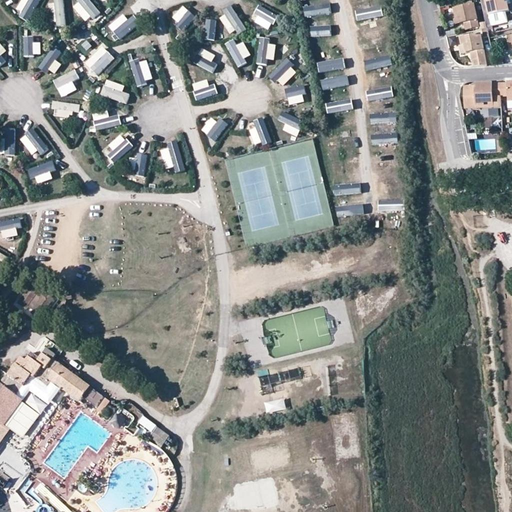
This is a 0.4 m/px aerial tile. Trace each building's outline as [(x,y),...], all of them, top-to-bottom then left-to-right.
[(22,11),(28,0),(20,0),(17,8),(22,11)] [(32,21),(45,0),(29,0),(21,13),(32,21)] [(67,26),(66,0),(53,0),(53,26),(67,26)] [(78,0),(76,2),(95,23),(105,15),(92,0),(78,0)] [(255,0),(248,12),(273,25),(280,14),(256,0),(255,0)] [(305,18),(331,11),(328,0),(302,7),(305,18)] [(486,0),(490,14),(509,11),(508,2),(505,3),(504,0),(486,0)] [(182,32),(202,12),(193,3),(172,21),(182,32)] [(359,22),(384,15),(381,4),(356,11),(359,22)] [(461,23),(466,22),(477,20),(474,4),(454,8),(456,15),(459,15),(461,23)] [(244,33),(234,7),(222,11),(231,38),(244,33)] [(134,11),(111,33),(120,42),(143,20),(134,11)] [(212,43),(217,16),(204,13),(198,40),(212,43)] [(332,21),(307,27),(310,38),(335,32),(332,21)] [(360,45),(382,42),(380,26),(359,29),(360,45)] [(27,29),(26,61),(39,61),(41,30),(27,29)] [(467,53),(473,52),(478,50),(481,66),(487,66),(480,33),(461,37),(463,45),(465,45),(467,53)] [(17,59),(0,37),(0,59),(6,67),(17,59)] [(239,39),(227,44),(237,70),(250,65),(239,39)] [(273,43),(260,41),(255,68),(269,70),(273,43)] [(109,44),(86,66),(96,75),(118,53),(109,44)] [(68,45),(45,67),(54,76),(77,54),(68,45)] [(478,50),(473,52),(476,66),(481,66),(478,50)] [(193,64),(218,77),(225,66),(201,52),(193,64)] [(365,68),(391,63),(389,53),(363,58),(365,68)] [(301,65),(292,56),(271,74),(281,85),(301,65)] [(317,70),(343,67),(342,56),(316,59),(317,70)] [(151,86),(139,57),(127,62),(139,91),(151,86)] [(367,83),(394,79),(392,68),(365,73),(367,83)] [(344,76),(319,80),(321,91),(346,88),(344,76)] [(54,96),(85,93),(84,80),(52,83),(54,96)] [(138,96),(110,82),(104,94),(132,108),(138,96)] [(511,82),(501,84),(501,97),(509,97),(509,102),(511,101),(511,82)] [(198,107),(224,96),(219,83),(193,93),(198,107)] [(282,107),(308,96),(303,84),(277,94),(282,107)] [(501,97),(501,84),(476,85),(476,88),(464,89),(465,106),(477,106),(485,106),(485,103),(493,103),(494,105),(502,105),(501,97)] [(369,91),(371,103),(395,98),(393,86),(369,91)] [(502,105),(502,107),(511,106),(511,101),(509,102),(509,97),(501,97),(502,105)] [(304,102),(294,104),(296,111),(306,109),(304,102)] [(324,114),(350,112),(350,102),(323,103),(324,114)] [(47,116),(77,126),(82,114),(51,104),(47,116)] [(370,110),(371,121),(394,120),(393,109),(370,110)] [(276,124),(301,138),(307,126),(284,112),(276,124)] [(99,132),(130,125),(127,113),(96,119),(99,132)] [(220,147),(237,125),(227,117),(209,138),(220,147)] [(274,145),(264,119),(251,124),(260,150),(274,145)] [(13,161),(18,130),(5,128),(0,159),(13,161)] [(51,156),(35,129),(24,135),(40,162),(51,156)] [(114,165),(138,144),(129,134),(105,155),(114,165)] [(371,134),(371,145),(398,145),(398,135),(371,134)] [(327,151),(353,146),(351,135),(325,139),(327,151)] [(170,150),(173,181),(186,180),(183,148),(170,150)] [(145,183),(154,152),(141,149),(133,179),(145,183)] [(374,169),(401,167),(400,156),(374,158),(374,169)] [(59,161),(30,172),(34,184),(64,174),(59,161)] [(331,179),(359,176),(357,165),(330,168),(331,179)] [(378,177),(378,188),(401,188),(400,177),(378,177)] [(0,195),(8,188),(0,179),(0,195)] [(359,183),(334,186),(336,204),(348,203),(347,196),(361,194),(359,183)] [(378,211),(387,210),(388,216),(402,215),(401,199),(378,201),(378,211)] [(23,224),(0,225),(0,239),(25,237),(23,224)] [(12,261),(0,252),(0,268),(5,271),(12,261)] [(33,318),(49,301),(30,284),(14,301),(33,318)] [(82,324),(83,333),(91,332),(90,324),(82,324)] [(32,352),(29,356),(36,362),(40,357),(32,352)] [(35,369),(17,357),(1,379),(19,391),(35,369)] [(104,396),(60,363),(49,377),(96,406),(104,396)] [(329,393),(328,364),(320,365),(321,393),(329,393)] [(297,367),(258,377),(262,389),(301,378),(297,367)] [(62,389),(44,376),(28,398),(46,411),(62,389)] [(24,402),(0,384),(0,418),(8,425),(24,402)] [(108,398),(102,406),(105,409),(111,401),(108,398)] [(267,413),(286,410),(284,398),(265,401),(267,413)] [(46,416),(28,403),(12,425),(30,438),(46,416)] [(110,424),(125,429),(130,414),(116,409),(110,424)] [(145,414),(139,420),(150,432),(156,427),(145,414)] [(158,426),(149,436),(161,445),(169,435),(158,426)] [(235,486),(237,508),(279,503),(276,480),(235,486)]
